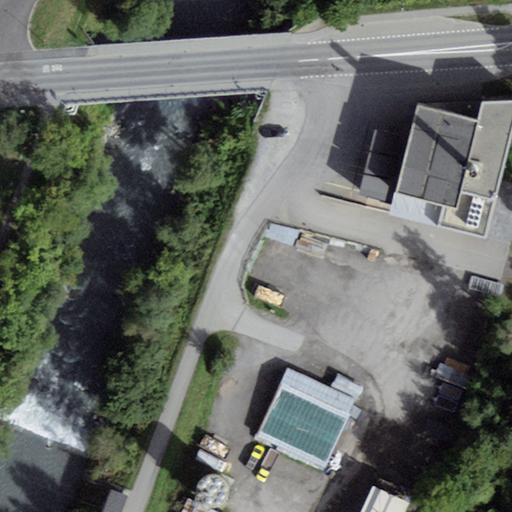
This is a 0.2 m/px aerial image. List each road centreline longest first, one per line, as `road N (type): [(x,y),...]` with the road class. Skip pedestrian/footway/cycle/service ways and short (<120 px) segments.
road 1 (unclassified): [(133,511),(242,238),(331,124),(341,58)]
road 2 (tertiary): [(341,58),(0,83)]
road 3 (tertiary): [(511,44),(341,58)]
